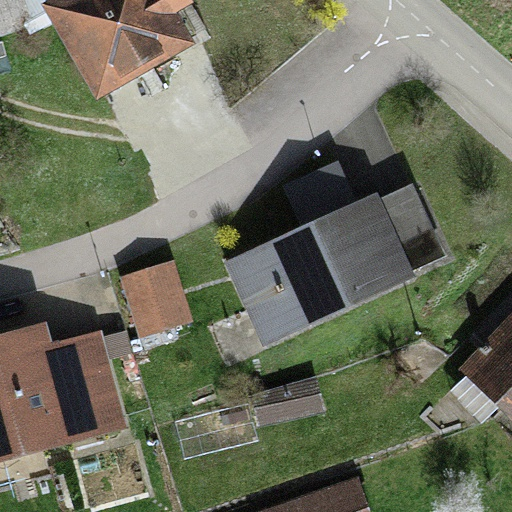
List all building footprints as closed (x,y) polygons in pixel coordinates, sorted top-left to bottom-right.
[(0,0),(0,32),(41,17),(31,0),(0,0)] [(31,0),(41,17),(72,0),(31,0)] [(72,0),(41,17),(92,109),(186,58),(166,21),(176,16),(167,0),(72,0)] [(444,252),(412,183),(381,197),(378,190),(356,200),(338,161),(283,186),(302,228),(225,263),(263,347),(413,278),(409,268),(444,252)] [(174,258),(120,275),(140,336),(193,319),(174,258)] [(46,322),(0,334),(0,462),(131,428),(104,327),(51,340),(46,322)] [(511,323),(461,378),(511,425),(511,323)] [(311,390),(249,405),(257,437),(319,422),(311,390)] [(360,511),(355,493),(292,511),(360,511)]
